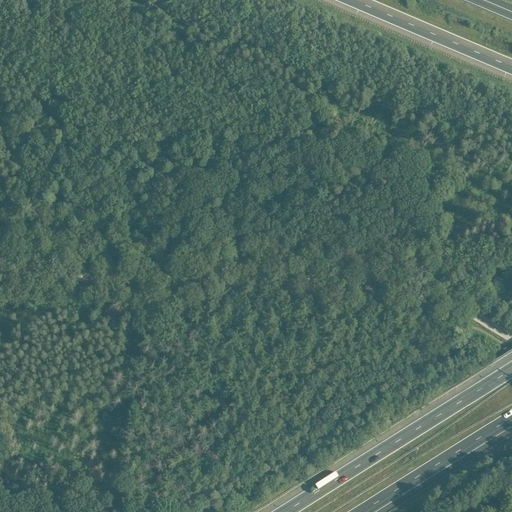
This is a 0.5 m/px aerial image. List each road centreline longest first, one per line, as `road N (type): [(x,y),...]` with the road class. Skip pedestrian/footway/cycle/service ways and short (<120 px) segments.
road 1 (unclassified): [(511,336),(441,295),(402,285),(0,275)]
road 2 (unknown): [(421,289),(410,273),(0,263)]
road 3 (motorway): [(511,369),(285,511)]
road 4 (motorway): [(363,511),(511,417)]
road 5 (motorway): [(354,0),(511,67)]
